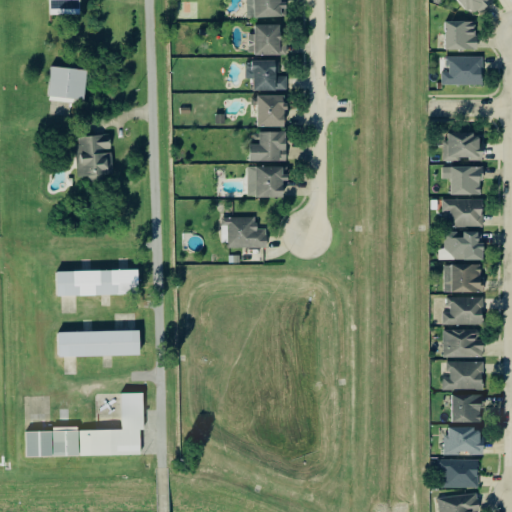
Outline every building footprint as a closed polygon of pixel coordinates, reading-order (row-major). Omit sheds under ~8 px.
[(80,0),(49,0),(50,10),(81,9),(80,0)] [(247,0),(248,18),(287,17),(287,5),(283,5),(282,0),(247,0)] [(488,6),(485,0),(456,0),(462,15),(488,6)] [(447,50),(478,50),(477,21),(446,22),(447,50)] [(288,55),(287,40),(282,40),(282,25),(256,25),(256,35),(249,35),(250,55),(288,55)] [(448,58),(448,72),(442,72),(443,86),(484,85),(483,57),(448,58)] [(255,91),(286,92),(287,61),(253,60),(253,68),(246,67),(246,79),(255,80),(255,91)] [(49,97),(85,101),(87,70),(51,67),(49,97)] [(287,128),(287,95),(259,95),(258,127),(287,128)] [(251,145),(252,162),(288,162),(287,132),(260,133),(260,145),(251,145)] [(483,160),(484,134),(449,134),(449,142),(444,142),(443,162),(461,162),(461,160),(483,160)] [(78,181),(114,178),(111,135),(74,138),(78,181)] [(249,198),(285,198),(285,182),(287,182),(287,167),(248,168),(249,198)] [(452,195),(483,196),(483,168),(443,167),(443,180),(452,180),(452,195)] [(484,200),(446,200),(445,227),(484,228),(484,200)] [(257,218),(222,219),(222,226),(229,226),(229,249),(268,248),(267,229),(258,230),(257,218)] [(483,266),(452,265),(452,276),(444,276),(443,293),(482,294),(483,266)] [(140,271),(58,272),(58,297),(140,295),(140,271)] [(442,313),(443,327),(484,326),(484,298),(448,299),(448,313),(442,313)] [(443,359),(482,358),(482,331),(443,331),(443,359)] [(57,358),(138,358),(138,334),(56,334),(57,358)] [(443,391),(484,390),(484,363),(448,363),(448,379),(443,379),(443,391)] [(24,434),(24,459),(141,458),(140,395),(120,395),(120,432),(24,434)] [(453,423),(483,424),(484,396),(453,396),(453,423)] [(445,456),(485,456),(485,442),(481,442),(481,428),(449,428),(449,438),(444,438),(445,456)] [(440,489),(479,489),(479,460),(440,461),(440,489)] [(437,499),(438,511),(478,511),(480,511),(478,494),(437,499)]
